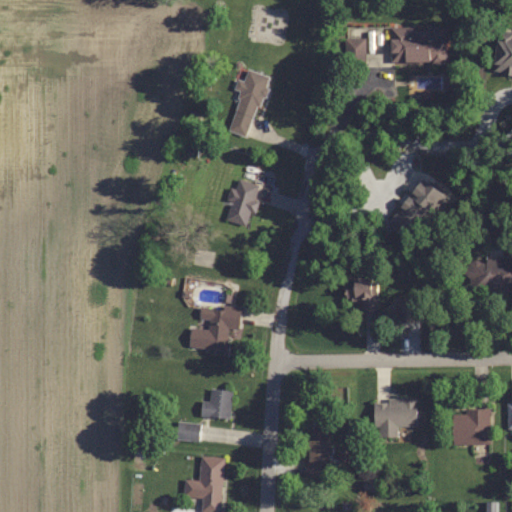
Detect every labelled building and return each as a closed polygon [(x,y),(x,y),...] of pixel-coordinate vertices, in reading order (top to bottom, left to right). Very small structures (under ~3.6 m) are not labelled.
[(445,27),(389,27),(389,63),(445,63),(445,27)] [(511,33),(497,31),(492,71),(511,73),(511,33)] [(364,67),(364,36),(344,36),(344,67),(364,67)] [(266,75),(246,69),(243,80),(237,79),(234,91),(239,92),(228,130),(248,137),(266,75)] [(224,219),(248,225),(254,201),(253,201),(258,184),(234,178),(224,219)] [(386,222),(414,243),(425,229),(421,226),(441,200),(417,181),(386,222)] [(511,258),(467,261),(469,293),(511,290),(511,258)] [(377,313),(377,279),(344,279),(344,300),(361,300),(361,313),(377,313)] [(395,301),(395,322),(418,322),(418,301),(395,301)] [(240,308),(200,305),(198,320),(207,321),(206,329),(190,327),(188,349),(225,352),(227,328),(238,329),(240,308)] [(201,400),(200,415),(229,418),(232,391),(210,389),(209,401),(201,400)] [(416,426),(416,399),(373,399),(373,427),(377,427),(377,437),(396,438),(396,426),(416,426)] [(489,444),(489,411),(451,411),(451,444),(489,444)] [(198,439),(197,423),(176,423),(177,440),(198,439)] [(327,432),(306,432),(306,475),(327,475),(327,432)] [(222,457),(199,456),(199,480),(184,479),(183,496),(201,497),(201,511),(221,511),(222,457)]
